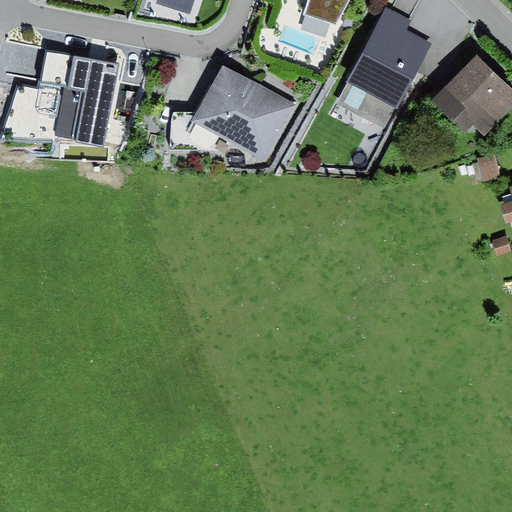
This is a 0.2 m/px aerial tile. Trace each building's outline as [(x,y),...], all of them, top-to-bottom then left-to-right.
[(347,0),(308,0),(305,10),(335,21),(347,0)] [(417,21),(386,5),(337,104),(387,128),(428,44),(410,35),(417,21)] [(122,64),(48,52),(44,79),(81,85),(73,136),(109,142),(122,64)] [(511,105),(511,88),(478,56),(434,102),(476,142),(511,105)] [(297,104),(222,64),(195,114),(172,112),(169,150),(215,153),(223,139),(266,162),(297,104)] [(251,157),(241,151),(236,160),(246,166),(251,157)] [(491,173),(506,169),(500,151),(486,155),(491,173)]
